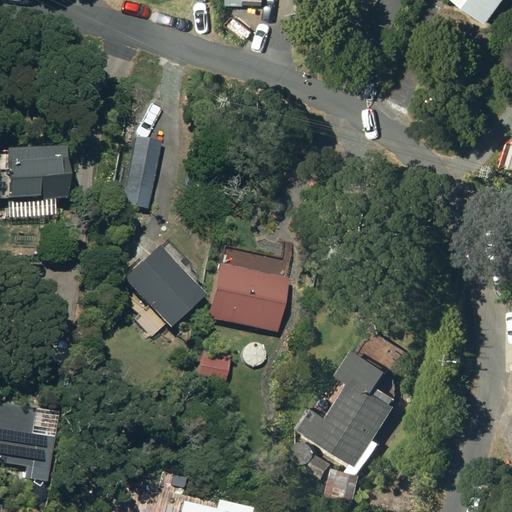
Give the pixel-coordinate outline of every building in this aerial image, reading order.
[(511,0),(457,0),(493,27),(511,2),(511,0)] [(5,170),(0,169),(0,200),(6,200),(6,203),(67,201),(65,147),(4,150),(5,170)] [(137,149),(126,205),(148,210),(159,154),(137,149)] [(158,246),(122,280),(168,330),(204,296),(158,246)] [(339,467),(331,493),(356,501),(365,472),(385,443),(379,439),(402,405),(401,404),(404,398),(385,385),(395,370),(363,349),(331,396),(326,392),(303,426),(357,463),(351,471),(339,467)] [(0,403),(0,467),(24,471),(32,408),(0,403)] [(310,470),(326,479),(335,463),(320,454),(310,470)] [(135,511),(132,511),(240,511),(188,498),(184,511),(135,511)]
